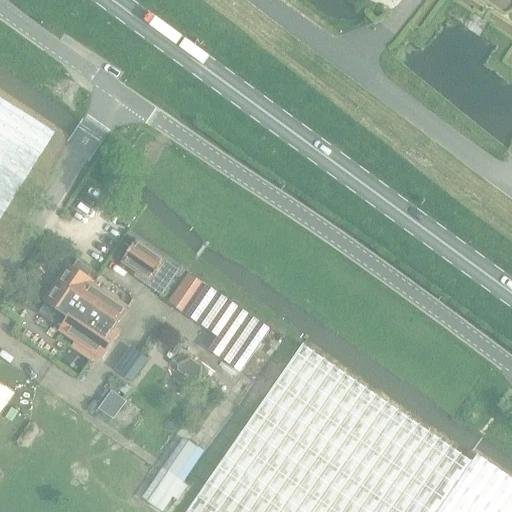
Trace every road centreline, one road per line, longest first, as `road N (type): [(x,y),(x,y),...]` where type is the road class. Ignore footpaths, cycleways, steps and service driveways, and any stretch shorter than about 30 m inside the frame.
road 1 (primary): [(511,294),(103,0)]
road 2 (unclassified): [(511,374),(118,92)]
road 3 (unclassified): [(0,277),(118,92)]
road 4 (unclassified): [(118,92),(0,7)]
